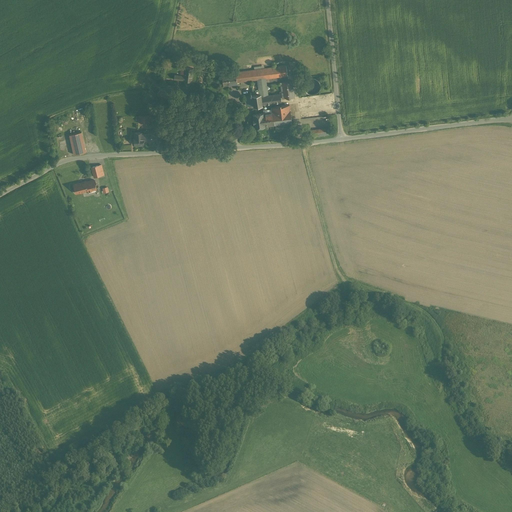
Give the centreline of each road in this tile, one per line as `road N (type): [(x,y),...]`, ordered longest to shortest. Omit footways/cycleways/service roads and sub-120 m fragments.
road 1 (unclassified): [(341,138),(82,157),(0,194)]
road 2 (unclassified): [(511,121),(341,138)]
road 3 (track): [(302,143),(334,263),(350,285)]
road 4 (unclassified): [(341,138),(328,0)]
